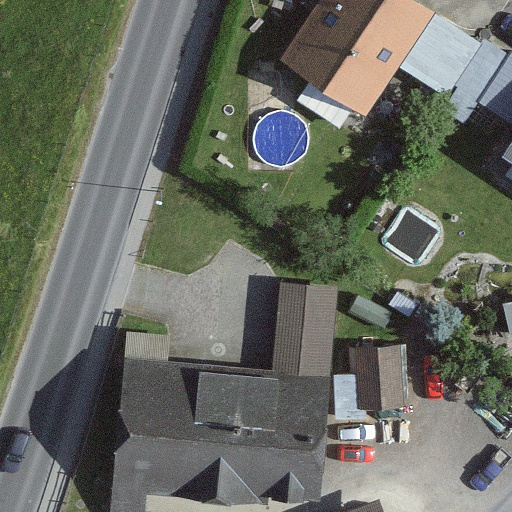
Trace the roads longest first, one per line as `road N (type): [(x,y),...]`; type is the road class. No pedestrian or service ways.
road 1 (secondary): [(172,0),(83,279)]
road 2 (secondary): [(83,279),(2,511)]
road 3 (residential): [(83,279),(224,306)]
